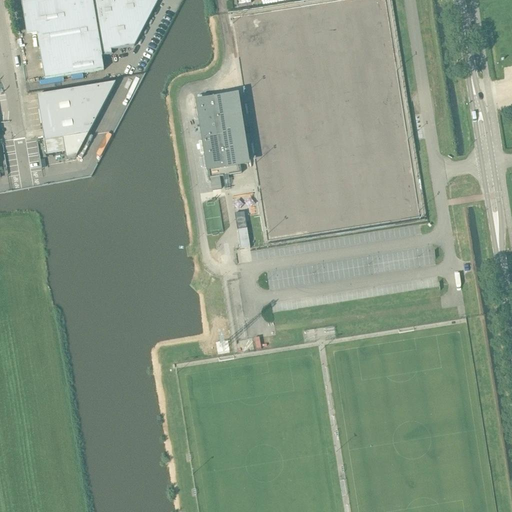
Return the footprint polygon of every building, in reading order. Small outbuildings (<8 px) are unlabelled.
[(37,0),(22,3),(24,19),(34,17),(42,63),(45,80),(104,70),(102,58),(92,0),(37,0)] [(153,0),(92,0),(102,58),(102,57),(102,56),(112,55),(111,50),(135,46),(153,11),(158,2),(153,0)] [(88,136),(116,84),(37,97),(40,112),(39,112),(41,126),(42,126),(44,141),(46,157),(66,153),(67,160),(76,158),(88,136)] [(234,128),(245,126),(240,93),(240,94),(237,94),(237,97),(230,98),(198,103),(210,179),(220,177),(242,174),(240,166),(248,164),(248,168),(249,168),(249,167),(251,167),(252,167),(246,134),(236,136),(234,128)] [(220,177),(210,179),(212,191),(222,190),(220,177)] [(239,201),(236,183),(227,184),(230,202),(239,201)] [(247,229),(237,230),(240,250),(250,248),(247,229)]
